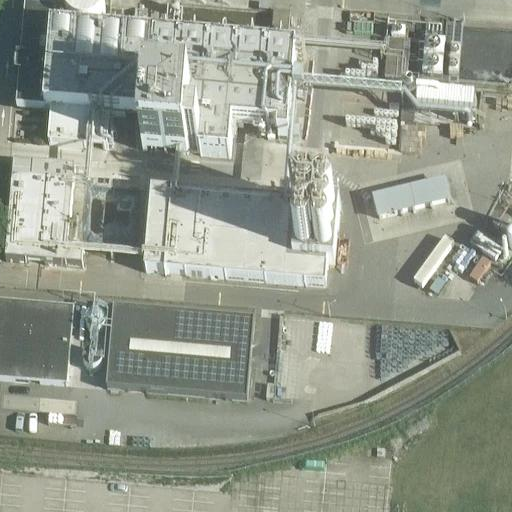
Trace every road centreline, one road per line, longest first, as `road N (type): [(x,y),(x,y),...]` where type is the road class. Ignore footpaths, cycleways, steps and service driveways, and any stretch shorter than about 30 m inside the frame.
road 1 (unknown): [(379,303),(0,274)]
road 2 (unknown): [(0,146),(310,163)]
road 3 (unknown): [(310,163),(511,141)]
road 4 (unknown): [(310,163),(379,303)]
road 5 (unknown): [(511,275),(476,301),(379,303)]
